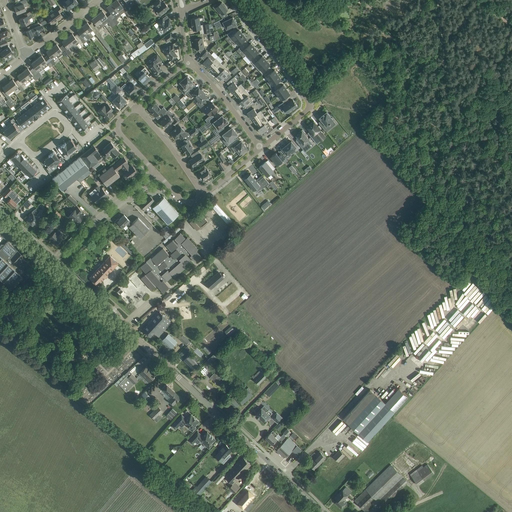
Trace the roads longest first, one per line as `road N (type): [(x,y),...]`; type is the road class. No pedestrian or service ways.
road 1 (tertiary): [(321,511),(57,263)]
road 2 (residential): [(57,263),(155,173)]
road 3 (residential): [(233,0),(309,106)]
